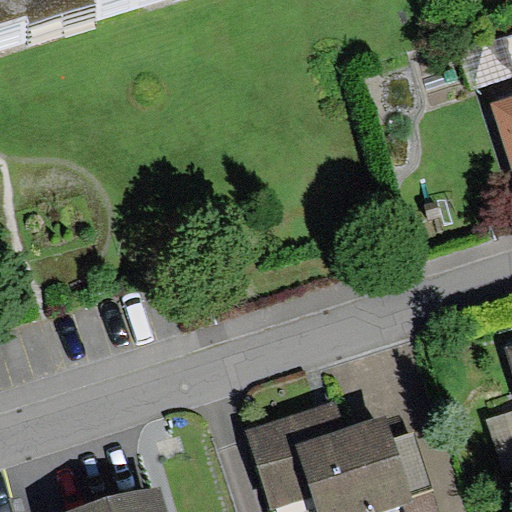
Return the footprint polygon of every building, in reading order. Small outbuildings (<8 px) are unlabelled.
[(0,0),(0,65),(47,52),(31,0),(0,0)] [(31,0),(47,52),(198,0),(31,0)] [(511,37),(459,56),(471,92),(511,78),(511,37)] [(511,102),(491,109),(511,171),(511,102)] [(511,350),(503,353),(511,379),(511,350)] [(244,434),(268,511),(407,511),(413,510),(410,501),(435,494),(416,436),(396,442),(388,420),(348,433),(339,404),(244,434)] [(106,511),(166,511),(161,496),(106,511)]
